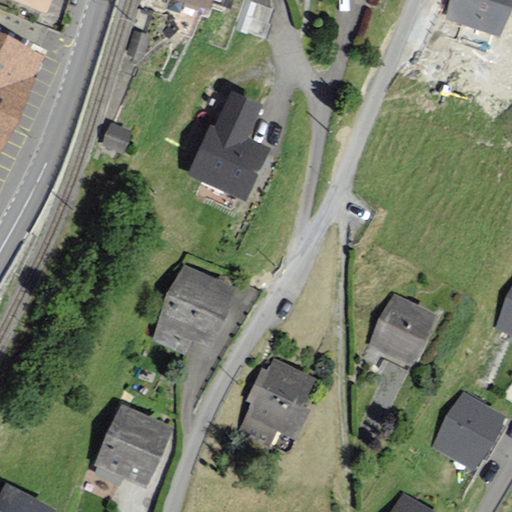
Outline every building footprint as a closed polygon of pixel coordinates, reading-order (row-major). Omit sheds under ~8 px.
[(48,0),(20,0),(45,9),(48,0)] [(510,0),(450,0),(447,11),(499,30),(510,0)] [(0,141),(37,55),(0,39),(0,141)] [(245,195),(265,152),(242,142),(257,108),(233,98),(218,131),(210,128),(191,172),(245,195)] [(230,289),(184,269),(153,337),(186,352),(193,335),(206,341),(230,289)] [(511,294),(499,326),(511,331),(511,294)] [(435,318),(398,298),(372,345),(409,365),(435,318)] [(311,379),(276,361),(270,373),(265,370),(250,399),(256,402),(242,428),(270,442),(277,428),(294,436),(307,411),(297,406),(311,379)] [(466,395),(436,446),(474,468),(504,417),(466,395)] [(171,430),(124,409),(99,464),(103,466),(99,474),(119,482),(122,474),(146,485),(171,430)] [(49,511),(51,509),(11,488),(0,509),(0,511),(49,511)] [(429,511),(405,497),(395,511),(429,511)]
